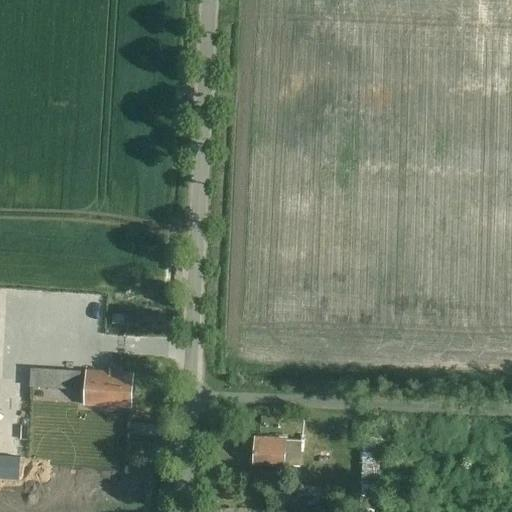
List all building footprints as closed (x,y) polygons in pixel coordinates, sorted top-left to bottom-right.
[(85,405),(132,407),(133,396),(136,396),(136,384),(134,384),(134,372),(124,372),(124,368),(111,367),(111,371),(87,369),(85,405)] [(34,420),(56,421),(58,388),(36,387),(34,420)] [(255,437),(253,464),(284,467),(286,439),(255,437)] [(364,440),(362,479),(379,480),(381,441),(364,440)] [(362,483),(359,511),(377,511),(379,485),(362,483)]
